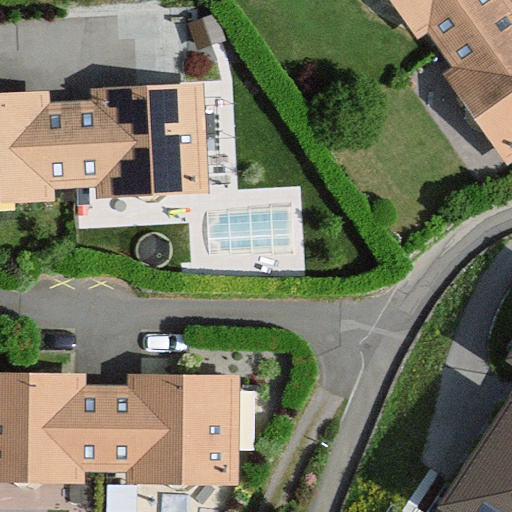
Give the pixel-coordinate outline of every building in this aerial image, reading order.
[(387,5),(395,2),(413,27),(424,19),(442,43),(493,7),(488,0),(375,0),(379,3),(387,5)] [(451,79),(467,101),(460,108),(459,117),(462,125),(469,131),(478,132),(486,129),(503,153),(511,146),(511,32),(493,7),(442,43),(462,71),(451,79)] [(103,188),(130,187),(132,196),(139,203),(148,204),(156,202),(162,195),(164,186),(193,185),(189,96),(97,100),(98,112),(65,114),(68,177),(102,175),(103,188)] [(0,207),(6,202),(8,193),(38,192),(38,178),(68,177),(65,114),(34,115),(34,100),(0,101),(0,207)] [(37,483),(39,475),(70,475),(70,461),(100,461),(100,398),(69,398),(69,383),(0,383),(0,473),(8,474),(9,481),(15,488),(22,490),(31,489),(37,483)] [(134,474),(161,474),(164,484),(170,490),(179,492),(187,490),(193,483),(195,475),(225,475),(225,386),(133,386),(133,398),(100,398),(100,461),(134,461),(134,474)] [(511,511),(511,396),(440,507),(447,511),(511,511)]
